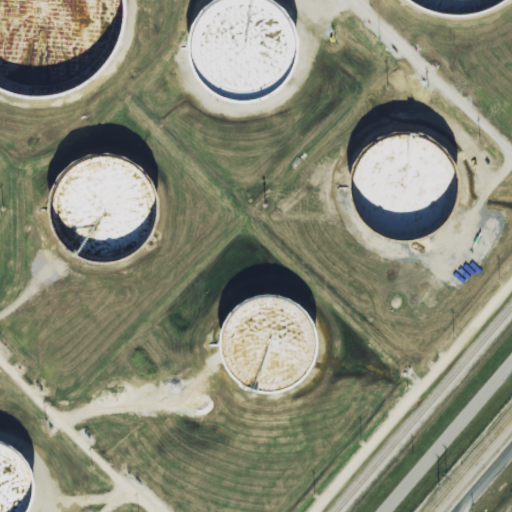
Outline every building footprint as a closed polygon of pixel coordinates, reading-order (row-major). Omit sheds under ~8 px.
[(126,0),(128,15),(121,44),(107,68),(86,86),(61,96),(34,98),(7,92),(0,87),(0,0),(126,0)] [(300,37),(302,54),(298,71),(287,88),(272,99),(253,105),(234,104),(216,97),(202,84),(193,67),(191,48),(195,29),(204,14),(217,3),(223,0),(268,0),(282,8),(294,21),(300,37)] [(509,0),(498,9),(470,17),(441,16),(414,5),(408,0),(509,0)] [(460,174),(461,191),(457,208),(447,224),(431,236),(413,242),(393,241),(376,234),(361,221),(352,204),(350,184),(354,165),(363,151),(376,139),(392,133),(410,131),(427,135),(442,144),(453,158),(460,174)] [(161,209),(157,227),(148,242),(135,253),(119,260),(102,261),(85,257),(70,248),(59,235),(53,219),(51,202),(55,185),(65,169),(81,158),(99,152),(118,153),(135,160),(150,173),(158,190),(161,209)] [(319,338),(320,353),(317,368),(307,382),(294,392),(278,397),(261,396),(246,390),(233,379),(225,364),(223,347),(227,331),(235,318),(246,308),(260,302),(276,301),(290,304),(303,312),(313,324),(319,338)] [(34,477),(35,492),(32,507),(28,511),(0,511),(0,442),(6,444),(19,452),(28,463),(34,477)]
